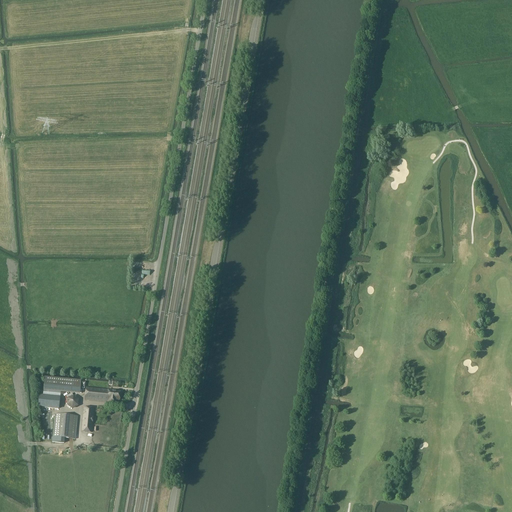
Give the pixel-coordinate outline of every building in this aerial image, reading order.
[(44,388),(80,391),(81,379),(45,376),(44,388)] [(107,402),(108,390),(86,388),(85,400),(107,402)] [(108,390),(107,402),(116,403),(116,401),(119,401),(120,391),(108,390)] [(67,405),(72,409),(79,406),(79,399),(73,396),(67,398),(67,405)] [(39,398),(38,407),(58,409),(59,400),(39,398)] [(93,408),(84,407),(81,431),(91,432),(93,408)] [(52,437),(75,439),(77,417),(54,414),(52,437)]
